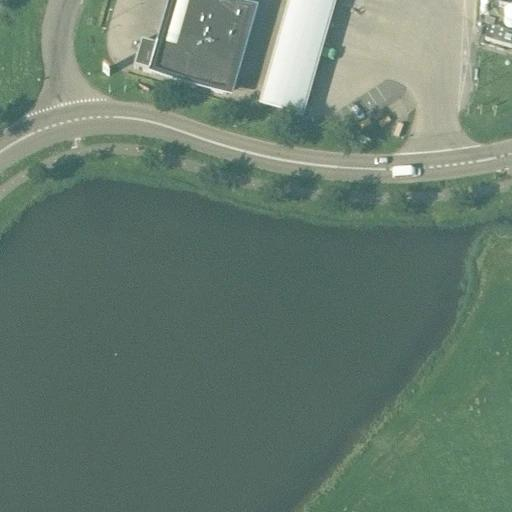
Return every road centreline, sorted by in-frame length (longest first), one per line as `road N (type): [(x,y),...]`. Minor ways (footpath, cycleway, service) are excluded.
road 1 (tertiary): [(70,121),(131,119),(254,155),(340,168),(436,168),(511,154)]
road 2 (unclassified): [(63,0),(55,36),(70,121)]
